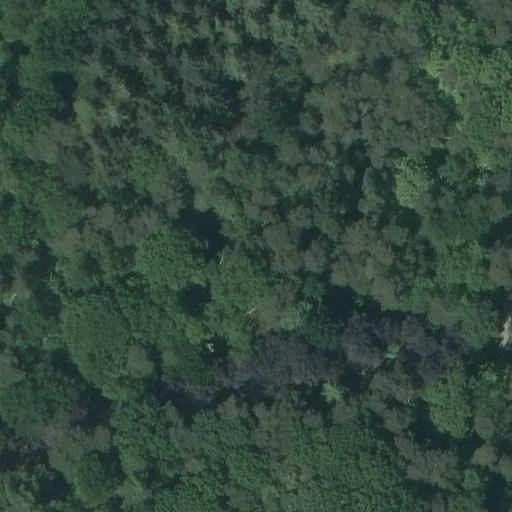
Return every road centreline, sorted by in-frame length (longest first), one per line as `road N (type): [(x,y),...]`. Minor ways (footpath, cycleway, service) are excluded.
road 1 (track): [(511,219),(400,321),(0,438)]
road 2 (track): [(511,209),(396,0)]
road 3 (track): [(477,511),(511,278)]
road 4 (track): [(53,0),(36,73),(0,135)]
